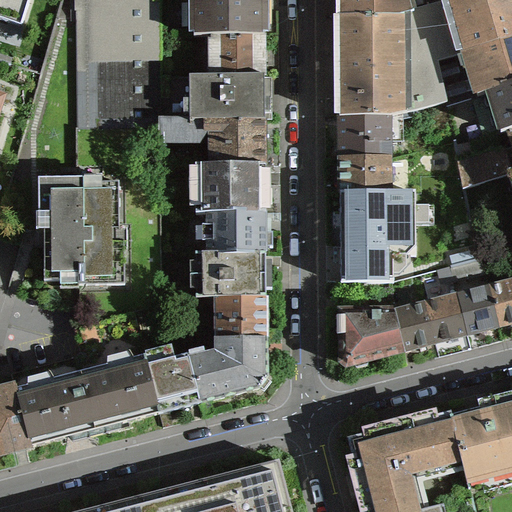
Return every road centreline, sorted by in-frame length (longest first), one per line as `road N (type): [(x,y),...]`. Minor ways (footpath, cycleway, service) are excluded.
road 1 (residential): [(309,413),(310,0)]
road 2 (residential): [(0,496),(309,413)]
road 3 (unknown): [(0,296),(38,237),(130,195),(150,60)]
road 4 (residential): [(309,413),(511,365)]
